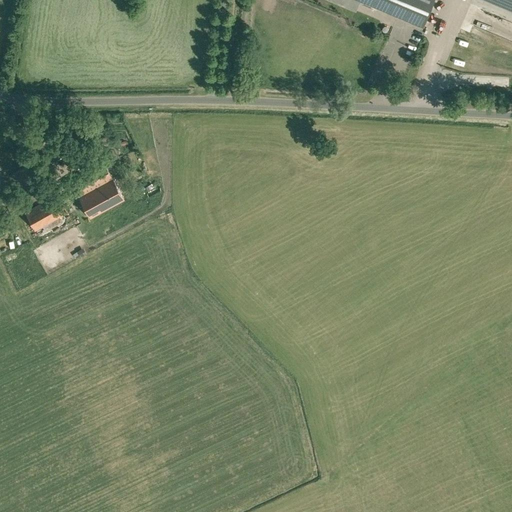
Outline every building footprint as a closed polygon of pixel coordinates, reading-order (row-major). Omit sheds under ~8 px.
[(360,0),(422,25),(432,0),(360,0)] [(511,0),(489,0),(511,9),(511,0)] [(478,12),(480,8),(474,5),(468,20),(484,26),(488,15),(478,12)] [(67,125),(66,121),(65,116),(39,120),(42,137),(58,134),(56,127),(67,125)] [(27,160),(40,153),(24,127),(11,133),(27,160)] [(24,197),(50,182),(38,159),(11,175),(24,197)] [(90,217),(124,199),(103,160),(69,179),(90,217)] [(35,231),(69,212),(58,193),(24,212),(35,231)]
